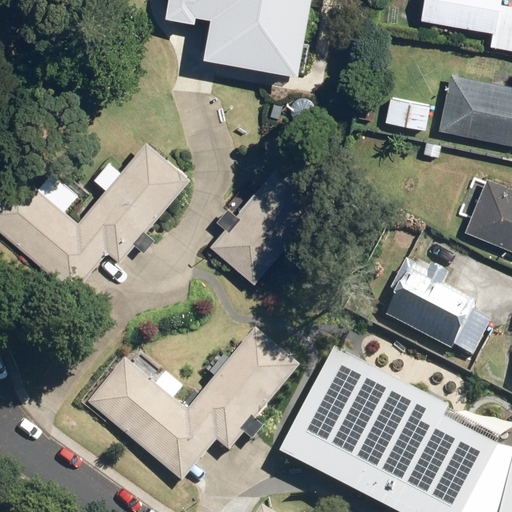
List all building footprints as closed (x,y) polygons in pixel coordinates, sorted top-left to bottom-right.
[(167,0),(164,21),(191,26),(192,20),(208,22),(200,62),(294,79),(307,0),(167,0)] [(425,0),(422,17),(496,30),(493,45),(511,48),(511,4),(502,2),(501,0),(425,0)] [(441,127),(511,142),(511,84),(453,72),(441,127)] [(388,120),(427,128),(432,103),(394,95),(388,120)] [(121,262),(193,178),(148,139),(80,219),(20,168),(0,192),(0,228),(75,292),(110,252),(121,262)] [(257,286),(329,204),(285,165),(212,247),(257,286)] [(466,234),(511,252),(511,183),(491,175),(466,234)] [(475,357),(493,323),(473,313),(478,304),(446,287),(451,277),(411,256),(392,292),(399,295),(387,318),(455,354),(458,348),(475,357)] [(236,445),(308,362),(263,323),(195,403),(136,352),(97,397),(191,476),(225,436),(236,445)] [(339,345),(284,447),(406,511),(511,511),(511,447),(446,413),(451,404),(339,345)] [(277,511),(259,500),(251,511),(277,511)]
